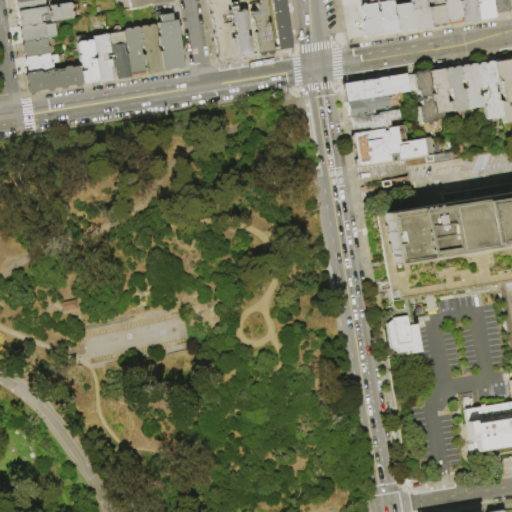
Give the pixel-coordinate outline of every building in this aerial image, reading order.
[(16,12),(14,0),(44,0),(45,7),(16,12)] [(173,0),(174,3),(130,10),(128,0),(173,0)] [(237,59),(236,62),(231,62),(229,61),(223,62),(222,63),(219,64),(216,63),(215,61),(214,58),(216,56),(213,41),(211,39),(210,34),(212,32),(211,22),(208,19),(207,15),(209,12),(208,6),(206,5),(205,0),(228,0),(229,6),(226,6),(226,12),(230,12),(233,34),(229,34),(230,40),(234,39),(237,59)] [(253,33),(256,33),(256,31),(252,29),(252,22),(250,19),(250,16),(250,15),(250,13),(256,12),(255,5),(258,4),(257,0),(264,0),(267,17),(265,17),(266,21),(263,21),(263,25),(266,24),(268,24),(273,53),(271,56),(268,56),(265,54),(263,57),(259,57),(257,55),(253,33)] [(285,0),(293,48),(279,51),(270,0),(285,0)] [(414,31),(414,29),(411,10),(414,10),(413,2),(410,3),(409,0),(424,0),(424,1),(426,3),(430,27),(430,28),(414,31)] [(442,0),(443,2),(446,24),(445,24),(444,26),(440,27),(438,25),(436,27),(432,28),(430,27),(426,3),(425,0),(442,0)] [(456,0),(457,1),(457,2),(459,2),(462,23),(446,25),(446,24),(443,2),(444,2),(444,0),(456,0)] [(462,23),(459,2),(458,0),(473,0),(477,21),(462,23)] [(491,0),(494,14),(494,18),(477,21),(473,0),(491,0)] [(507,0),(509,11),(509,12),(494,14),(491,0),(507,0)] [(359,6),(361,4),(363,4),(363,5),(375,3),(376,12),(378,13),(379,12),(378,3),(391,1),(393,2),(393,6),(394,7),(392,8),(393,16),(395,16),(398,32),(398,33),(396,33),(395,35),(392,35),(391,34),(373,37),(372,38),(368,39),(367,37),(364,38),(361,22),(363,20),(362,14),(360,14),(359,6)] [(19,28),(16,12),(45,7),(46,12),(50,11),(49,6),(55,5),(55,8),(59,8),(58,5),(70,3),(71,5),(72,5),(73,10),(71,10),(72,13),(73,13),(74,17),(73,18),(73,19),(52,23),(51,21),(41,23),(41,25),(20,28),(19,28)] [(393,6),(410,3),(411,10),(414,29),(413,29),(412,31),(409,32),(407,30),(405,32),(401,33),(399,31),(398,32),(395,16),(394,7),(393,6)] [(252,57),(237,59),(234,39),(233,34),(230,12),(229,8),(236,7),(237,13),(246,11),(252,57)] [(157,24),(160,23),(159,17),(171,15),(172,21),(177,21),(184,68),(165,71),(161,52),(161,47),(159,37),(157,24)] [(23,43),(22,38),(20,37),(19,30),(21,29),(20,28),(41,25),(45,24),(45,26),(52,25),(53,31),(48,32),(49,39),(23,43)] [(165,72),(150,75),(148,74),(146,62),(144,61),(143,56),(145,54),(144,46),(142,47),(139,29),(141,26),(145,26),(147,28),(149,25),(153,24),(155,27),(157,38),(159,37),(161,47),(159,47),(159,52),(161,52),(165,71),(165,72)] [(139,29),(142,47),(140,47),(141,55),(143,56),(144,61),(143,62),(145,75),(130,77),(123,32),(125,29),(129,28),(131,30),(132,28),(137,27),(139,29)] [(130,78),(117,80),(115,68),(113,69),(112,60),(111,54),(107,35),(123,32),(130,77),(130,78)] [(107,35),(111,54),(107,54),(108,60),(112,60),(113,69),(110,69),(112,81),(99,84),(98,81),(95,60),(97,58),(97,54),(94,55),(92,40),(91,37),(107,35)] [(25,58),(24,53),(22,52),(21,46),(23,45),(23,43),(49,39),(53,38),(55,46),(53,47),(54,54),(49,54),(25,58)] [(98,81),(97,81),(96,83),(92,83),(91,82),(90,82),(89,84),(85,84),(84,84),(83,84),(81,72),(86,71),(86,69),(82,69),(82,64),(80,65),(78,56),(80,56),(80,55),(79,55),(78,53),(76,44),(77,42),(83,42),(84,43),(86,41),(92,40),(94,55),(94,56),(92,56),(92,58),(89,58),(89,61),(93,60),(95,60),(98,81)] [(28,74),(27,68),(24,67),(23,61),(25,60),(25,58),(49,54),(51,62),(53,62),(54,69),(28,74)] [(493,62),(494,62),(494,61),(498,60),(500,61),(510,60),(511,58),(511,57),(511,121),(502,123),(502,118),(499,103),(503,102),(499,82),(496,83),(493,62)] [(475,65),(476,65),(478,64),(481,63),(483,64),(485,64),(486,62),(490,62),(491,62),(493,62),(496,83),(496,84),(493,84),(494,94),(495,93),(497,102),(499,102),(499,103),(502,118),(484,121),(482,108),(482,107),(484,107),(482,94),(486,93),(485,90),(479,91),(479,89),(475,65)] [(459,67),(460,66),(465,65),(467,66),(468,65),(473,64),(474,65),(475,65),(479,89),(477,89),(478,98),(480,97),(482,107),(482,108),(466,110),(463,90),(465,90),(464,81),(461,81),(459,67)] [(83,85),(81,87),(76,88),(74,86),(67,87),(66,89),(61,90),(59,88),(54,89),(52,92),(48,92),(46,91),(35,92),(34,95),(31,96),(28,95),(26,93),(26,89),(28,87),(27,84),(25,82),(24,76),(28,74),(54,69),(71,67),(71,68),(80,67),(81,72),(83,84),(83,85)] [(443,70),(444,68),(449,68),(451,69),(452,67),(457,67),(458,67),(459,67),(461,81),(458,81),(460,90),(463,90),(466,110),(450,113),(450,111),(448,102),(451,102),(450,94),(447,94),(443,70)] [(404,76),(410,75),(412,72),(418,71),(419,73),(420,71),(425,70),(427,71),(429,86),(430,91),(428,91),(430,103),(432,103),(434,114),(435,122),(419,125),(416,108),(420,107),(417,91),(406,92),(404,76)] [(427,71),(443,70),(447,94),(445,95),(446,103),(448,102),(450,111),(434,114),(432,103),(431,95),(433,95),(432,86),(429,86),(427,71)] [(341,84),(403,74),(404,76),(406,92),(395,94),(346,102),(344,102),(341,84)] [(346,102),(395,94),(397,107),(370,111),(371,115),(348,119),(346,102)] [(348,119),(371,115),(398,111),(399,118),(389,120),(390,128),(368,131),(368,128),(349,131),(347,119),(348,119)] [(351,134),(368,131),(390,128),(403,126),(403,127),(404,127),(405,132),(403,133),(405,142),(429,138),(429,140),(431,140),(432,145),(430,146),(431,149),(432,148),(433,154),(432,154),(432,156),(397,162),(396,154),(388,155),(389,163),(357,168),(354,166),(353,160),(355,159),(353,144),(350,142),(349,137),(351,136),(351,134)] [(392,302),(403,301),(404,309),(396,310),(392,305),(389,308),(392,313),(393,318),(391,319),(391,320),(386,324),(389,349),(396,352),(397,354),(404,353),(404,356),(420,353),(416,324),(412,325),(408,300),(425,297),(426,302),(434,300),(433,295),(496,285),(504,283),(505,283),(507,290),(511,289),(511,193),(389,213),(389,211),(377,213),(388,281),(380,282),(381,291),(390,289),(392,302)] [(511,445),(475,452),(473,443),(469,444),(466,423),(464,423),(462,414),(461,414),(461,410),(479,407),(480,408),(511,403),(511,396),(510,382),(511,381),(511,375),(496,285),(504,283),(511,330),(511,445)] [(58,302),(73,299),(75,308),(61,311),(58,302)]
